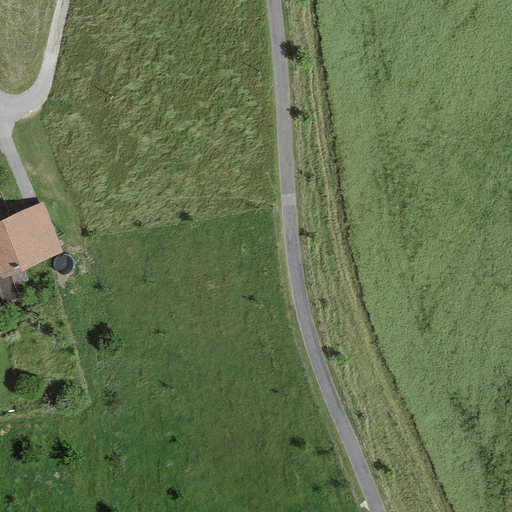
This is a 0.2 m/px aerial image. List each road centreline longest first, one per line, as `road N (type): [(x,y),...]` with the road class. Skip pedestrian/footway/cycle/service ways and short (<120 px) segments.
road 1 (unclassified): [(274,0),(306,322),(379,511)]
road 2 (track): [(64,0),(40,94),(16,106),(0,102)]
